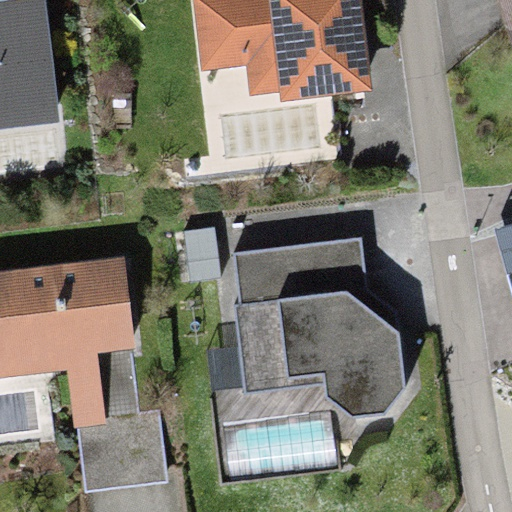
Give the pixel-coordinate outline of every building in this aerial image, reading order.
[(0,130),(59,125),(46,0),(20,0),(0,2),(0,130)] [(359,0),(192,0),(200,70),(246,65),(250,95),(279,92),(280,101),(369,92),(359,0)] [(511,0),(495,0),(511,48),(511,47),(511,0)] [(511,226),(496,231),(511,288),(511,226)] [(360,239),(232,252),(237,304),(233,304),(241,394),(314,385),(350,417),(384,416),(403,391),(395,313),(366,289),(360,239)] [(124,258),(0,268),(0,379),(67,372),(74,427),(105,422),(96,355),(133,351),(124,258)]
